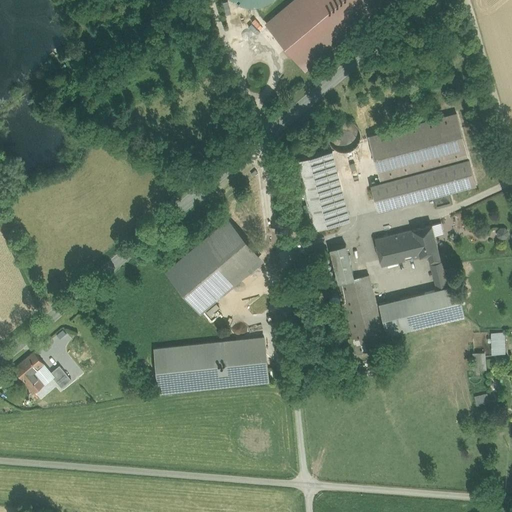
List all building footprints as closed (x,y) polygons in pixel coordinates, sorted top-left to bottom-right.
[(231,0),(239,5),(248,8),(258,8),(267,6),(275,1),(275,0),(231,0)] [(306,69),(388,0),(295,0),(267,24),(287,47),(294,55),(306,69)] [(294,55),(287,47),(284,50),(290,57),(294,55)] [(381,180),(468,157),(457,114),(369,137),(381,180)] [(351,122),(347,121),(344,120),(340,121),(336,122),(333,125),(331,128),(329,131),(328,135),(328,138),(329,142),(330,145),(333,148),(336,151),(339,152),(343,153),(347,153),(350,152),(354,150),(356,148),(359,144),(360,141),(361,137),(360,133),(359,130),(357,127),(354,124),(351,122)] [(322,153),(340,223),(350,221),(332,151),(322,153)] [(340,223),(322,153),(297,160),(309,204),(311,212),(315,229),(340,223)] [(469,160),(372,186),(378,211),(433,196),(449,192),(476,185),(469,160)] [(453,203),(449,192),(433,196),(437,208),(453,203)] [(229,220),(166,271),(196,307),(258,255),(229,220)] [(432,225),(413,229),(420,256),(428,254),(430,262),(440,259),(432,225)] [(508,237),(508,227),(495,227),(495,237),(508,237)] [(420,256),(413,229),(375,239),(381,266),(420,256)] [(339,283),(355,279),(346,245),(330,249),(339,283)] [(263,261),(258,255),(196,307),(202,313),(263,261)] [(354,342),(384,334),(369,275),(355,279),(339,283),(354,342)] [(457,285),(379,304),(387,335),(464,316),(457,285)] [(490,331),(490,352),(505,352),(505,331),(490,331)] [(384,334),(354,342),(357,353),(387,345),(384,334)] [(264,337),(155,349),(160,392),(268,381),(264,337)] [(485,351),(471,351),(472,369),(486,369),(485,351)] [(44,365),(34,352),(14,369),(34,392),(43,385),(34,373),(44,365)] [(54,376),(44,365),(34,373),(43,385),(54,376)] [(66,366),(57,373),(63,380),(72,373),(66,366)] [(487,394),(475,397),(477,405),(489,403),(487,394)]
